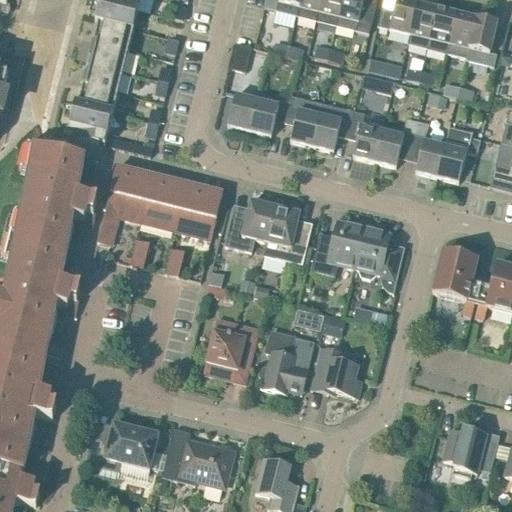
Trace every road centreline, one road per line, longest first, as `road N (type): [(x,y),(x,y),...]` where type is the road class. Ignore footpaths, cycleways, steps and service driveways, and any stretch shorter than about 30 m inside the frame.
road 1 (residential): [(44,511),(73,376),(339,448)]
road 2 (residential): [(426,215),(195,156),(227,0)]
road 3 (residential): [(426,215),(400,356),(384,393)]
road 4 (residential): [(384,393),(511,426)]
